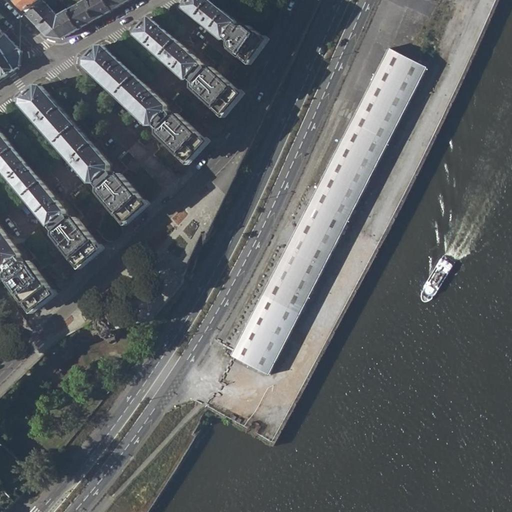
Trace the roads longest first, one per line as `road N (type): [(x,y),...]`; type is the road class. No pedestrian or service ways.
road 1 (residential): [(0,379),(237,142),(304,0)]
road 2 (primary): [(178,373),(254,245),(366,0)]
road 3 (primary): [(341,0),(241,223),(160,361)]
road 4 (primary): [(160,361),(42,511)]
road 5 (primary): [(72,511),(178,373)]
road 6 (residential): [(49,60),(164,0)]
